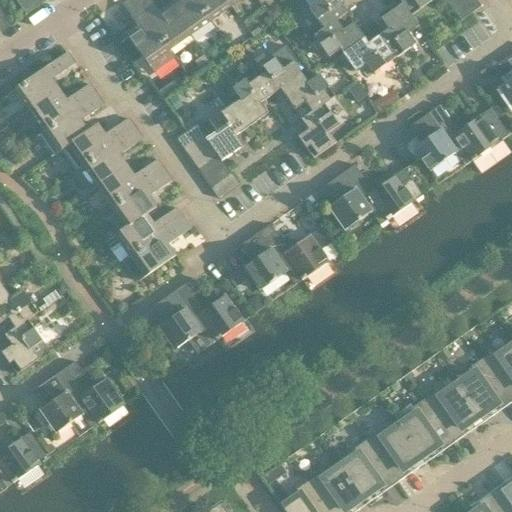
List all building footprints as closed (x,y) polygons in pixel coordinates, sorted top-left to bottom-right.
[(15,0),(26,16),(36,9),(29,0),(15,0)] [(44,0),(29,0),(36,9),(46,2),(44,0)] [(175,59),(169,51),(133,0),(129,0),(122,5),(138,28),(127,36),(154,74),(175,59)] [(133,0),(169,51),(190,36),(169,6),(159,14),(149,0),(133,0)] [(190,36),(211,22),(195,0),(178,0),(169,6),(190,36)] [(231,7),(226,0),(195,0),(211,22),(231,7)] [(302,0),(323,29),(336,21),(347,14),(339,3),(344,0),(302,0)] [(398,0),(401,5),(402,4),(410,17),(411,16),(432,2),(430,0),(398,0)] [(468,0),(447,0),(446,1),(453,11),(468,0)] [(481,7),(475,0),(468,0),(453,11),(460,21),(481,7)] [(402,4),(401,5),(380,19),(388,30),(378,37),(394,60),(415,45),(408,34),(418,27),(411,16),(410,17),(402,4)] [(272,9),(267,12),(273,21),(282,15),(278,9),(272,9)] [(0,12),(0,33),(1,34),(10,27),(0,12)] [(343,55),(365,40),(353,23),(343,31),(336,21),(323,29),(313,36),(328,58),(340,50),(343,55)] [(294,35),(289,39),(295,46),(302,41),(299,36),(294,35)] [(394,60),(378,37),(368,44),(365,40),(343,55),(355,72),(365,64),(372,75),(394,60)] [(14,91),(29,112),(58,91),(51,81),(74,65),(67,53),(14,91)] [(511,55),(494,68),(505,84),(499,89),(511,107),(511,55)] [(254,74),(273,101),(283,94),(305,79),(293,62),(282,70),(275,59),(254,74)] [(418,70),(409,77),(414,83),(422,77),(418,70)] [(230,107),(246,129),(267,114),(263,108),(273,101),(254,74),(232,89),(240,100),(230,107)] [(305,79),(283,94),(294,110),(305,103),(311,113),(312,113),(324,104),(324,105),(335,97),(320,76),(308,84),(305,79)] [(66,101),(58,91),(29,112),(43,132),(96,96),(89,85),(66,101)] [(357,85),(349,90),(357,102),(365,97),(357,85)] [(88,132),(87,132),(80,122),(103,106),(96,96),(43,132),(36,137),(51,159),(60,152),(68,147),(68,146),(88,132)] [(374,105),(379,113),(389,106),(384,99),(374,105)] [(494,102),(488,106),(490,109),(497,119),(503,114),(494,102)] [(312,113),(311,113),(301,120),(308,130),(298,138),(313,160),(336,144),(328,133),(339,126),(324,105),(324,104),(312,113)] [(440,106),(429,114),(465,166),(498,143),(508,136),(499,123),(490,110),(480,117),(458,132),(440,106)] [(221,162),(222,162),(243,147),(236,136),(246,129),(230,107),(208,122),(216,132),(206,139),(205,139),(209,146),(216,155),(221,162)] [(465,166),(429,114),(409,128),(420,144),(413,149),(430,172),(455,154),(465,167),(465,166)] [(97,125),(87,132),(88,132),(68,146),(68,147),(60,152),(74,173),(135,130),(128,120),(105,136),(97,125)] [(183,150),(203,135),(196,125),(176,139),(183,150)] [(74,173),(73,174),(87,194),(97,187),(126,167),(119,156),(142,140),(135,130),(74,173)] [(203,135),(183,150),(190,159),(209,146),(205,139),(206,139),(203,135)] [(209,146),(190,159),(197,169),(216,155),(209,146)] [(3,148),(0,150),(0,160),(8,155),(3,148)] [(203,179),(224,164),(222,162),(221,162),(216,155),(197,169),(203,179)] [(134,177),(126,167),(97,187),(111,208),(164,171),(156,161),(134,177)] [(231,174),(229,172),(224,164),(203,179),(210,189),(231,174)] [(343,174),(380,226),(422,196),(404,170),(370,194),(366,188),(369,186),(354,166),(343,174)] [(111,208),(126,228),(126,229),(146,215),(156,208),(148,198),(171,181),(164,171),(111,208)] [(238,185),(231,174),(210,189),(218,199),(238,185)] [(380,226),(343,174),(323,188),(331,198),(339,193),(343,199),(329,208),(345,231),(370,213),(380,226)] [(153,225),(146,215),(126,229),(126,228),(116,235),(131,256),(183,219),(176,209),(153,225)] [(190,230),(183,219),(131,256),(123,261),(138,283),(175,257),(167,246),(190,230)] [(258,233),(295,286),(338,255),(320,229),(288,252),(269,225),(258,233)] [(294,286),(295,286),(258,233),(238,247),(250,264),(244,268),(260,291),(285,273),(294,286)] [(250,278),(244,268),(229,278),(235,288),(250,278)] [(173,293),(210,346),(243,322),(225,296),(200,313),(196,308),(199,306),(192,296),(201,290),(193,279),(173,293)] [(0,324),(8,319),(15,328),(15,329),(27,320),(28,321),(38,313),(23,291),(11,300),(8,295),(0,300),(0,324)] [(210,346),(173,293),(154,307),(161,318),(169,312),(173,318),(159,328),(175,351),(188,341),(197,355),(210,346)] [(49,352),(28,321),(27,320),(15,329),(15,328),(4,336),(11,346),(1,354),(16,375),(49,352)] [(494,351),(482,359),(511,402),(511,401),(511,345),(498,356),(494,351)] [(446,350),(438,355),(443,362),(450,357),(446,350)] [(511,402),(482,359),(470,368),(474,372),(457,385),(479,417),(497,405),(500,410),(511,402)] [(75,363),(55,376),(92,429),(124,406),(106,380),(82,396),(78,391),(80,389),(74,379),(82,373),(75,363)] [(128,375),(120,380),(127,390),(135,385),(128,375)] [(92,429),(55,376),(35,390),(43,401),(49,397),(53,402),(40,411),(56,434),(70,424),(80,437),(92,429)] [(436,392),(424,400),(454,443),(466,434),(462,429),(479,417),(457,385),(440,396),(436,392)] [(398,425),(421,458),(439,446),(442,451),(454,443),(424,400),(412,409),(410,405),(393,417),(398,425)] [(35,418),(28,423),(32,430),(39,425),(35,418)] [(404,470),(421,458),(398,425),(381,437),(378,432),(366,441),(395,483),(407,475),(404,470)] [(29,433),(21,439),(35,459),(44,453),(29,433)] [(0,479),(6,489),(39,465),(35,459),(21,439),(0,453),(0,479)] [(384,492),(395,483),(366,441),(354,449),(357,454),(340,466),(363,499),(380,487),(384,492)] [(280,465),(261,478),(267,486),(286,473),(280,465)] [(320,473),(307,482),(328,511),(346,511),(345,511),(363,499),(340,466),(323,478),(320,473)] [(328,511),(307,482),(295,490),(299,495),(281,508),(284,511),(328,511)] [(502,486),(490,494),(502,511),(511,511),(511,485),(505,491),(502,486)] [(502,511),(490,494),(478,503),(482,507),(475,511),(502,511)]
